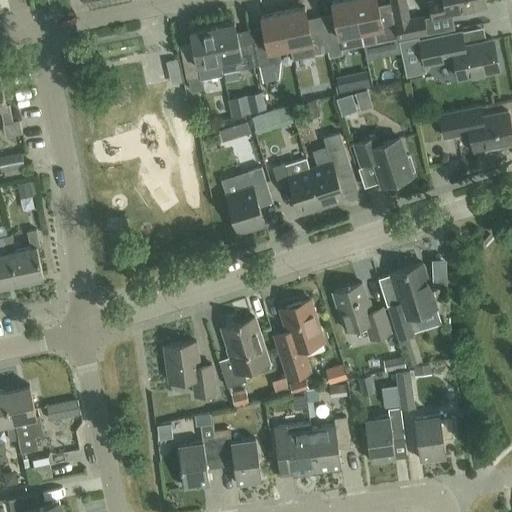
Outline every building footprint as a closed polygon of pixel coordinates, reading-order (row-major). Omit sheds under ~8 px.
[(362,43),(353,0),(335,0),(331,1),(341,47),(362,43)] [(377,0),(353,0),(362,43),(376,40),(397,36),(392,12),(380,14),(377,0)] [(405,0),(390,0),(398,36),(426,31),(423,16),(409,19),(405,0)] [(486,5),(484,0),(432,0),(429,1),(432,17),(486,5)] [(330,56),(323,28),(310,31),(305,6),(282,11),(290,46),(292,57),(328,50),(332,73),(346,70),(343,53),(330,56)] [(278,48),(290,46),(282,11),(261,16),(266,39),(252,42),(257,65),(280,60),(278,48)] [(234,21),(212,26),(221,72),(257,65),(252,42),(252,41),(239,44),(234,21)] [(221,72),(212,26),(190,30),(195,53),(182,56),(187,79),(189,79),(191,90),(204,88),(201,76),(221,72)] [(458,78),(499,69),(493,38),(465,44),(462,31),(437,36),(419,40),(424,65),(454,58),(458,78)] [(186,81),(180,58),(171,60),(177,83),(186,81)] [(0,74),(0,106),(1,106),(4,122),(13,121),(9,104),(6,104),(0,74)] [(300,104),(305,120),(320,115),(315,99),(300,104)] [(474,151),(511,142),(511,129),(508,111),(482,116),(479,105),(439,113),(444,137),(462,133),(461,129),(469,128),(474,151)] [(280,127),(274,110),(252,117),(257,134),(280,127)] [(351,166),(339,132),(323,137),(331,161),(310,168),(322,204),(344,197),(335,171),(351,166)] [(354,143),(361,164),(374,160),(381,182),(382,185),(412,175),(410,171),(414,169),(409,154),(405,155),(399,137),(378,144),(375,136),(354,143)] [(22,152),(0,156),(0,166),(1,171),(4,171),(5,177),(26,172),(22,152)] [(273,166),(280,189),(291,185),(300,211),(322,204),(310,168),(307,157),(285,165),(284,162),(273,166)] [(256,194),(269,190),(261,166),(248,171),(252,186),(226,194),(238,231),(265,223),(256,194)] [(18,184),(21,198),(34,195),(30,181),(18,184)] [(11,251),(18,282),(43,276),(37,248),(40,248),(36,230),(27,232),(30,247),(15,251),(11,251)] [(11,251),(15,251),(12,235),(2,237),(5,252),(0,253),(0,285),(18,282),(11,251)] [(409,316),(437,307),(422,262),(390,273),(399,302),(388,306),(398,337),(414,331),(409,316)] [(370,338),(391,332),(383,307),(371,311),(362,282),(333,291),(346,329),(365,323),(370,338)] [(303,347),(324,340),(310,298),(280,307),(287,330),(275,334),(288,376),(310,369),(303,347)] [(242,371),(269,362),(254,316),(222,327),(231,356),(219,359),(227,385),(245,380),(242,371)] [(194,393),(214,390),(210,364),(199,365),(196,340),(164,345),(169,381),(192,378),(194,393)] [(401,406),(402,406),(415,405),(411,368),(396,370),(400,406),(401,406)] [(289,382),(292,392),(308,387),(304,377),(289,382)] [(332,384),(335,401),(346,399),(344,382),(332,384)] [(30,385),(5,390),(11,422),(16,421),(19,438),(21,447),(38,444),(36,434),(44,432),(40,414),(36,415),(30,385)] [(5,390),(0,390),(0,424),(7,423),(10,440),(19,438),(16,421),(11,422),(5,390)] [(53,409),(58,433),(78,429),(73,404),(53,409)] [(393,439),(404,437),(400,407),(388,408),(389,415),(365,418),(370,460),(395,457),(393,439)] [(453,437),(454,418),(440,419),(440,415),(415,418),(420,459),(445,456),(443,438),(453,437)] [(335,424),(311,428),(317,470),(342,467),(339,448),(352,446),(347,416),(335,418),(335,424)] [(174,420),(160,422),(163,439),(176,437),(174,420)] [(293,473),(317,470),(311,428),(312,428),(311,421),(274,426),(280,473),(292,471),(293,473)] [(207,468),(219,466),(214,436),(212,423),(200,425),(202,438),(202,441),(178,445),(181,466),(180,466),(181,469),(182,469),(184,486),(209,483),(207,468)] [(214,436),(219,466),(234,464),(237,483),(262,480),(256,439),(231,443),(230,434),(214,436)] [(28,479),(52,474),(49,462),(25,466),(28,479)] [(35,505),(32,493),(9,498),(11,510),(14,509),(14,511),(61,511),(59,499),(41,503),(35,505)]
